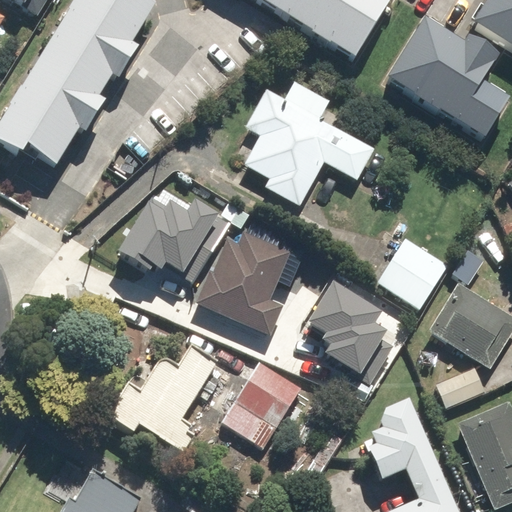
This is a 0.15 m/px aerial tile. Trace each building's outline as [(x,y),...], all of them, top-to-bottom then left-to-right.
[(0,0),(0,26),(3,22),(13,5),(3,0),(0,0)] [(132,47),(157,5),(148,0),(78,0),(0,129),(0,147),(20,160),(25,151),(57,171),(79,136),(86,140),(107,106),(99,101),(113,79),(122,84),(141,52),(132,47)] [(15,0),(35,12),(42,0),(15,0)] [(256,0),(357,63),(394,3),(388,0),(256,0)] [(511,54),(511,0),(488,0),(471,29),(511,54)] [(424,24),(386,84),(484,146),(511,104),(480,84),(496,59),(465,39),(460,47),(424,24)] [(286,101),(267,91),(232,157),(250,166),(247,172),(269,184),(263,194),(297,212),(323,163),(359,182),(374,152),(333,131),(339,120),(325,113),(330,103),(295,85),(286,101)] [(150,193),(116,253),(154,274),(160,263),(180,275),(214,215),(195,204),(189,215),(150,193)] [(271,299),(279,302),(289,306),(303,273),(285,266),(291,252),(243,232),(239,243),(225,238),(196,308),(269,338),(280,310),(268,305),(271,299)] [(444,268),(403,244),(378,285),(419,310),(444,268)] [(329,282),(304,323),(323,335),(319,340),(327,345),(322,353),(360,377),(387,334),(373,325),(380,313),(329,282)] [(511,320),(453,288),(427,335),(491,370),(511,332),(511,320)] [(159,368),(145,358),(115,401),(120,404),(108,422),(131,438),(139,426),(178,454),(193,432),(180,423),(219,367),(193,349),(178,370),(165,360),(159,368)] [(291,435),(314,396),(259,364),(221,428),(262,452),(277,427),(291,435)] [(485,395),(473,371),(435,388),(447,413),(485,395)] [(511,409),(508,401),(456,424),(494,511),(498,511),(511,506),(511,409)] [(454,511),(409,404),(376,418),(383,434),(369,440),(373,450),(367,453),(381,485),(405,475),(418,503),(396,511),(454,511)] [(71,498),(64,511),(135,511),(143,498),(91,470),(75,500),(71,498)]
